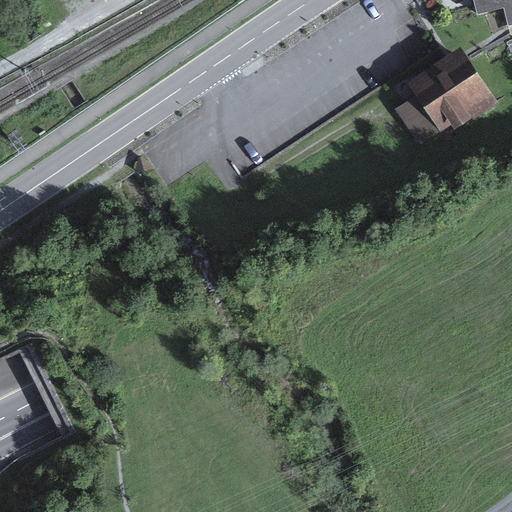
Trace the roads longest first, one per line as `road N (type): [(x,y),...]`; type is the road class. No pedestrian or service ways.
road 1 (trunk): [(511,206),(209,337),(0,439)]
road 2 (primary): [(308,0),(0,204)]
